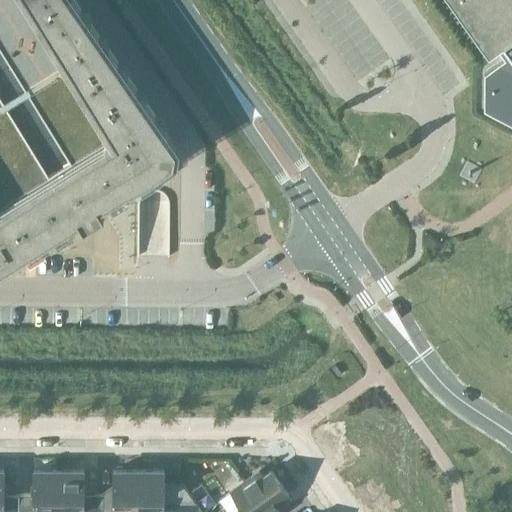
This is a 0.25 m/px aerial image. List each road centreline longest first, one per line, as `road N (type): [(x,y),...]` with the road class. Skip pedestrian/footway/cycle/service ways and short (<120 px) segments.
road 1 (residential): [(0,429),(297,434)]
road 2 (tertiary): [(341,221),(266,114),(227,65),(214,61)]
road 3 (tertiary): [(214,61),(246,127),(320,236)]
road 4 (unclassified): [(419,92),(377,101),(353,94),(287,0)]
road 5 (unclassified): [(341,221),(429,154),(432,119),(419,92)]
road 6 (tertiary): [(320,236),(377,318),(408,355),(421,358)]
road 7 (tertiary): [(421,358),(398,304),(341,221)]
